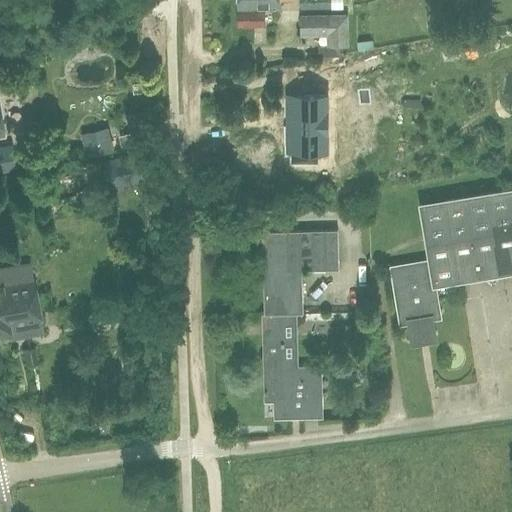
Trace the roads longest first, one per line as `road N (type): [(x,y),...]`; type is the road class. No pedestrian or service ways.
road 1 (unclassified): [(0,478),(183,447),(511,416)]
road 2 (track): [(206,447),(194,0)]
